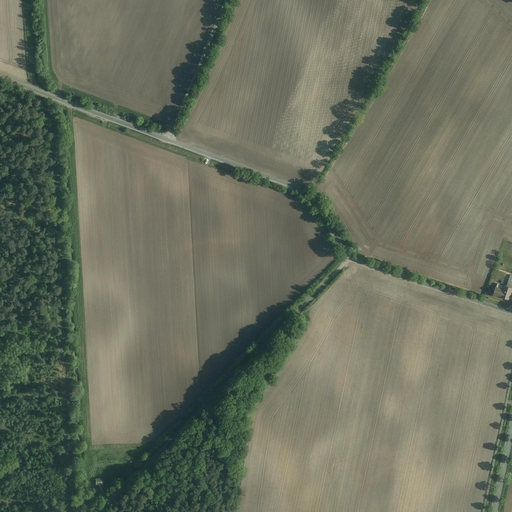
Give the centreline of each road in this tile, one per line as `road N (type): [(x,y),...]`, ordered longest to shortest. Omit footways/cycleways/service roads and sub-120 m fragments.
road 1 (unclassified): [(352,257),(100,511)]
road 2 (unclassified): [(352,257),(310,195),(168,140)]
road 3 (unclassified): [(168,140),(0,78)]
road 4 (unclassified): [(511,312),(352,257)]
road 5 (unclassified): [(168,140),(225,0)]
